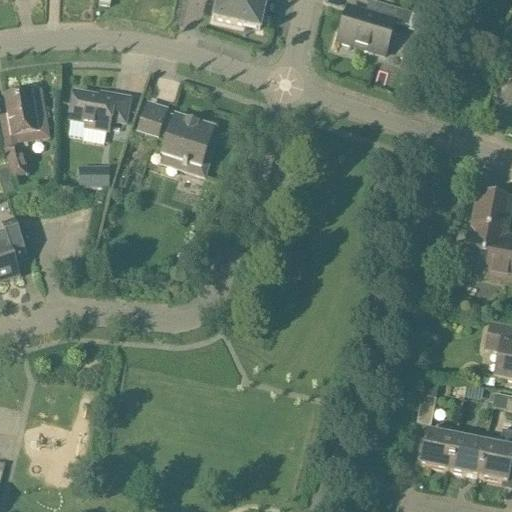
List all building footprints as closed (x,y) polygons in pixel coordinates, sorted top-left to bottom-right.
[(266,0),(218,0),(214,22),(260,32),(266,0)] [(385,59),(395,25),(408,29),(412,16),(378,5),(374,18),(347,10),(337,44),(385,59)] [(432,21),(413,15),(408,32),(427,37),(432,21)] [(50,141),(42,92),(3,99),(6,118),(0,118),(0,132),(3,149),(50,141)] [(108,135),(110,124),(125,126),(129,102),(113,99),(113,103),(74,96),(69,124),(85,127),(85,131),(108,135)] [(175,119),(173,123),(164,120),(166,114),(147,107),(138,136),(157,142),(160,134),(169,136),(161,160),(183,167),(181,174),(204,181),(212,155),(207,153),(214,132),(175,119)] [(10,171),(13,182),(29,178),(22,148),(4,153),(9,172),(10,171)] [(10,171),(9,172),(0,173),(0,186),(3,199),(16,195),(13,182),(10,171)] [(91,175),(91,191),(109,191),(109,175),(91,175)] [(511,243),(502,241),(509,202),(482,197),(474,236),(469,235),(462,275),(511,284),(511,243)] [(27,263),(22,249),(14,223),(2,227),(7,244),(0,246),(0,286),(20,280),(15,266),(27,263)] [(511,385),(511,333),(490,329),(486,353),(500,356),(494,382),(511,385)] [(511,402),(507,402),(494,399),(491,413),(511,416),(511,402)] [(430,430),(435,403),(422,400),(416,428),(430,430)] [(485,446),(478,481),(508,487),(511,466),(511,435),(502,433),(499,449),(485,446)] [(449,476),(456,440),(426,435),(419,470),(449,476)] [(449,476),(478,481),(485,446),(456,440),(449,476)]
